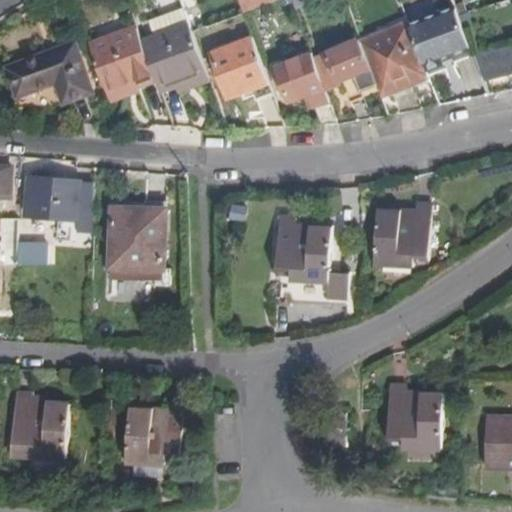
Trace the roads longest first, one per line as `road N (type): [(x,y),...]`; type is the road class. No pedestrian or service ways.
road 1 (residential): [(511,129),(336,157),(210,158),(0,143)]
road 2 (residential): [(0,351),(211,359),(284,381)]
road 3 (residential): [(284,381),(511,251)]
road 4 (residential): [(290,506),(270,436),(284,381)]
